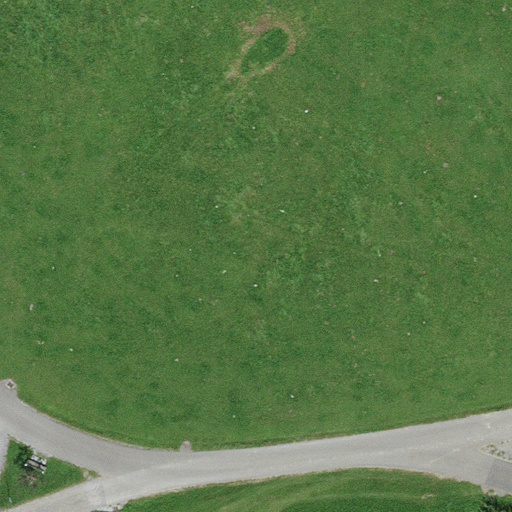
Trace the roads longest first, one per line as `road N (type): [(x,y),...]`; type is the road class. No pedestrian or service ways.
road 1 (unclassified): [(173,479),(327,452),(448,449)]
road 2 (unclassified): [(0,399),(173,479)]
road 3 (unclassified): [(173,479),(56,511)]
